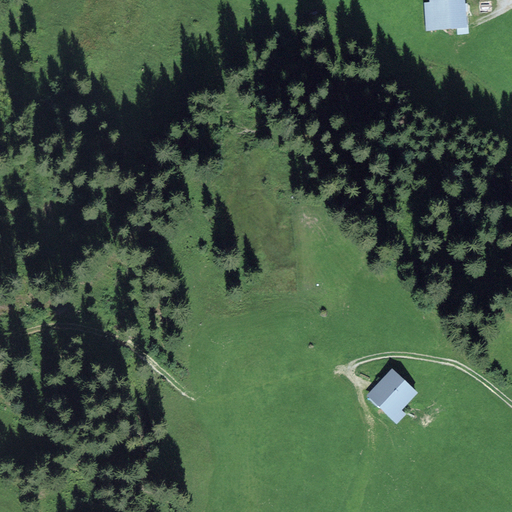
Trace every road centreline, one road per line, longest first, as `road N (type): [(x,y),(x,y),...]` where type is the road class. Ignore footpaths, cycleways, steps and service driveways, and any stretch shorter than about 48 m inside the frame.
road 1 (track): [(350,366),(215,402),(177,390),(133,347),(84,328),(0,340)]
road 2 (track): [(511,406),(450,364),(396,355),(350,366),(361,405)]
